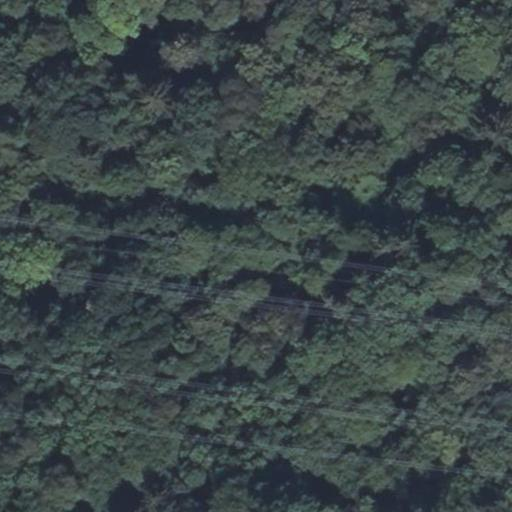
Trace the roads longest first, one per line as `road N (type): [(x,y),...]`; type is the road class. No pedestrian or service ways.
road 1 (track): [(15,511),(11,444),(37,251),(142,105),(136,67),(0,124)]
road 2 (track): [(511,113),(482,130),(104,511)]
road 3 (track): [(511,331),(453,511)]
